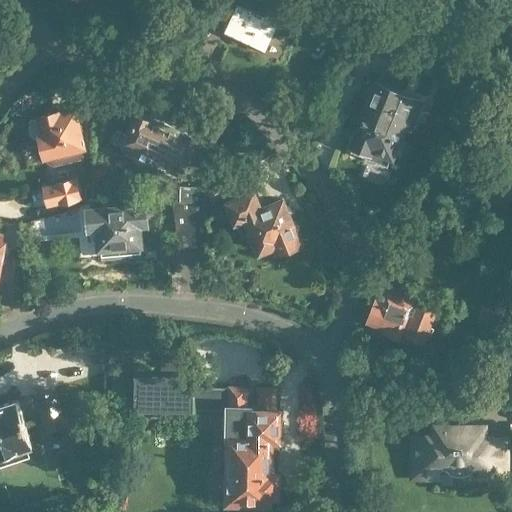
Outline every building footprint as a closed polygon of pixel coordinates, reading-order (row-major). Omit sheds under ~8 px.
[(221,0),(210,26),(258,49),(259,45),(266,48),(279,21),(246,5),(248,1),(245,0),(221,0)] [(354,142),(351,150),(388,165),(393,154),(407,122),(412,124),(423,97),(419,96),(425,79),(401,70),(400,74),(383,67),(352,141),(354,142)] [(84,158),(81,147),(84,146),(75,109),(60,113),(59,111),(40,116),(40,118),(35,119),(31,124),(34,135),(39,138),(41,137),(47,162),(54,166),(84,158)] [(122,139),(120,145),(122,149),(130,153),(152,162),(169,121),(152,114),(151,116),(138,111),(126,139),(122,139)] [(169,121),(152,162),(154,163),(157,157),(174,165),(178,156),(187,160),(190,151),(193,152),(200,135),(169,121)] [(91,168),(91,200),(107,200),(107,168),(91,168)] [(208,185),(206,202),(209,213),(229,203),(241,232),(251,228),(260,251),(276,244),(279,250),(303,240),(284,197),(267,204),(260,187),(255,189),(231,199),(227,191),(237,186),(230,174),(208,185)] [(55,188),(58,203),(85,196),(81,182),(55,188)] [(206,202),(208,185),(205,187),(187,186),(186,201),(173,199),(176,223),(209,225),(209,213),(206,202)] [(89,203),(91,227),(98,226),(100,246),(101,246),(103,259),(141,255),(141,243),(142,243),(141,223),(148,222),(145,199),(89,203)] [(408,333),(426,340),(440,306),(385,285),(379,299),(378,299),(370,319),(372,320),(370,326),(372,330),(383,334),(386,333),(387,329),(406,337),(408,333)] [(477,320),(504,331),(509,318),(483,307),(477,320)] [(227,405),(227,411),(224,413),(223,416),(222,421),(222,425),(224,429),(226,431),(226,438),(229,439),(228,502),(251,502),(251,505),(254,508),(267,508),(270,505),(270,502),(272,502),(272,495),(280,495),(280,471),(275,471),(275,452),(273,452),(274,439),(281,439),(282,408),(277,408),(277,386),(260,386),(260,389),(248,389),(248,386),(231,386),(231,387),(195,387),(195,376),(196,375),(195,374),(194,374),(170,374),(166,373),(165,373),(162,374),(136,373),(135,374),(136,375),(135,409),(136,410),(136,409),(160,410),(166,411),(168,411),(170,410),(193,410),(194,411),(195,409),(195,408),(195,405),(227,405)] [(54,391),(36,397),(47,429),(49,434),(60,434),(72,435),(72,437),(72,444),(90,444),(90,437),(90,435),(96,435),(96,412),(61,411),(54,391)] [(0,466),(32,456),(30,448),(34,447),(18,398),(0,404),(0,466)] [(417,438),(416,476),(440,476),(440,472),(447,470),(452,471),(461,472),(471,471),(475,470),(483,472),(483,477),(506,477),(507,439),(505,439),(485,439),(485,428),(471,427),(453,427),(439,427),(439,438),(417,438)]
